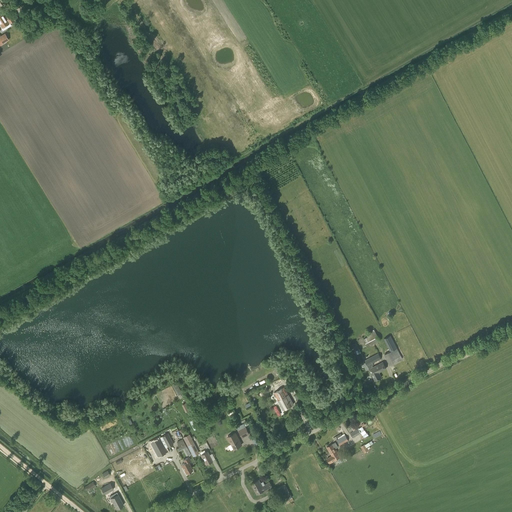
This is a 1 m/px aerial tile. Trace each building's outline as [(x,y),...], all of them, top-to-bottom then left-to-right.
[(5,17),(2,13),(0,14),(0,29),(1,29),(3,31),(11,25),(10,23),(15,20),(10,14),(5,17)] [(0,45),(9,40),(5,33),(0,36),(0,45)] [(371,331),(370,329),(365,332),(368,337),(363,339),(367,347),(380,340),(374,329),(371,331)] [(389,365),(402,358),(390,335),(384,339),(389,349),(385,351),(387,353),(384,355),(389,365)] [(372,368),(373,367),(372,365),(373,365),(372,363),(381,359),(377,352),(366,358),(367,359),(364,361),(369,369),(375,381),(381,377),(378,372),(377,370),(375,372),(372,368)] [(378,372),(386,368),(383,362),(373,367),(372,368),(375,372),(377,370),(378,372)] [(182,393),(177,383),(173,386),(178,395),(182,393)] [(288,395),(284,388),(274,393),(278,400),(283,410),(293,404),(288,395)] [(365,431),(362,426),(358,429),(358,428),(350,433),(353,438),(361,433),(365,431)] [(242,438),(250,434),(246,427),(238,431),(242,438)] [(168,447),(173,444),(168,433),(162,436),(168,447)] [(234,449),(241,445),(235,433),(227,437),(234,449)] [(193,456),(199,453),(189,434),(183,437),(193,456)] [(340,445),(348,440),(345,435),(337,440),(340,445)] [(168,447),(162,436),(150,442),(158,456),(167,451),(165,448),(168,447)] [(338,447),(335,443),(333,444),(332,444),(327,447),(332,456),(326,459),(329,464),(340,457),(335,448),(338,447)] [(187,447),(183,449),(186,456),(188,455),(189,456),(191,455),(187,447),(186,447),(187,447)] [(206,464),(212,461),(207,452),(201,455),(206,464)] [(187,474),(193,471),(188,462),(191,460),(189,457),(186,458),(183,460),(184,461),(185,462),(182,464),(187,474)] [(251,483),(256,494),(264,490),(272,487),(269,482),(265,484),(263,481),(261,482),(259,479),(251,483)] [(89,491),(96,486),(93,482),(83,488),(85,490),(87,488),(89,491)] [(104,494),(114,489),(110,482),(101,487),(104,494)] [(283,502),(288,499),(284,491),(278,494),(283,502)] [(117,509),(124,505),(118,494),(110,498),(117,509)]
